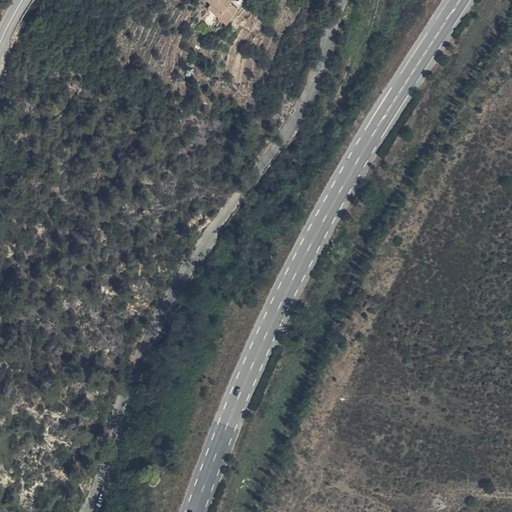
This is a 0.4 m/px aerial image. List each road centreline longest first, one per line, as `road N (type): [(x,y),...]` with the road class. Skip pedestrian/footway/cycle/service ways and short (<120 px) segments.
road 1 (primary): [(460,0),(300,265),(246,378),(197,511)]
road 2 (unclassified): [(89,511),(168,294),(305,97),(346,0)]
